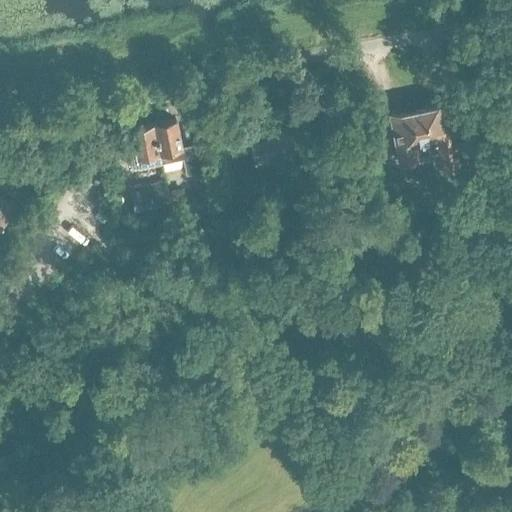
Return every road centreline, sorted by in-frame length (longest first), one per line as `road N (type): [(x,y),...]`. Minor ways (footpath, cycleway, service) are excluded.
road 1 (unclassified): [(0,117),(96,109),(375,46)]
road 2 (unclassified): [(375,46),(379,73),(391,88),(410,91),(430,86),(438,73),(436,35)]
